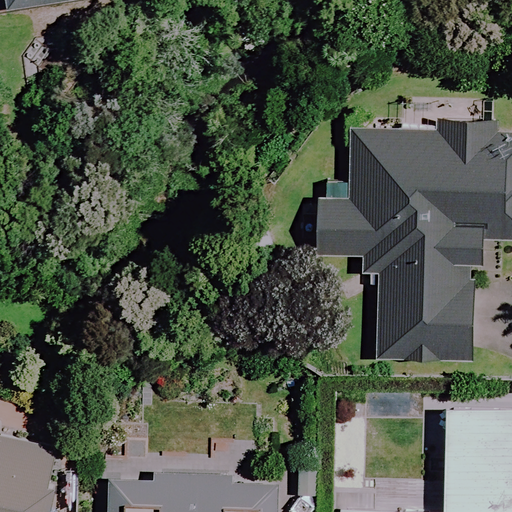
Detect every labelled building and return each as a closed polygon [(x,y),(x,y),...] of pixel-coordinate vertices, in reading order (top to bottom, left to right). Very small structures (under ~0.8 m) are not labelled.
[(2,0),(4,11),(68,0),(2,0)] [(511,125),(435,121),(435,132),(345,127),(341,200),(317,199),(314,256),(358,258),(357,276),(375,277),(371,358),(464,363),(469,267),(511,269),(511,125)] [(508,511),(509,408),(441,408),(440,484),(388,484),(387,511),(508,511)] [(0,511),(48,511),(61,448),(0,435),(0,511)] [(273,511),(275,480),(103,474),(101,511),(273,511)]
